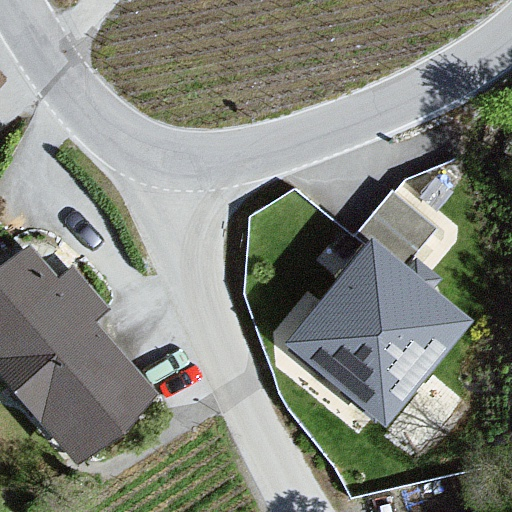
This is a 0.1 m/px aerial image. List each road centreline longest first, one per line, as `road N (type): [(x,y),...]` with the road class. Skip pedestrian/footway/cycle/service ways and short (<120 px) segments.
road 1 (unclassified): [(202,166),(194,225),(202,284),(263,444),(299,511)]
road 2 (tertiary): [(511,35),(367,117),(286,149),(202,166)]
road 3 (tertiary): [(202,166),(117,136),(59,75),(12,0)]
